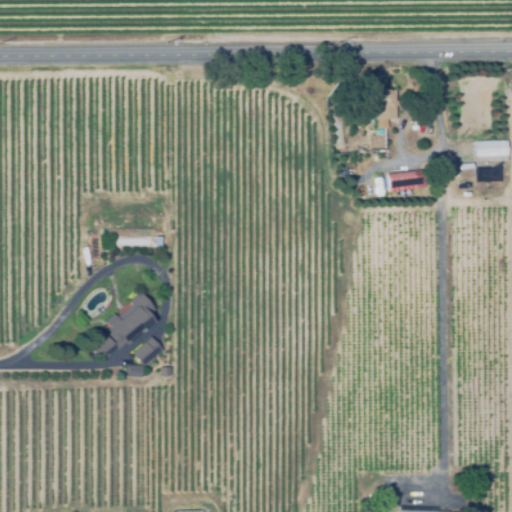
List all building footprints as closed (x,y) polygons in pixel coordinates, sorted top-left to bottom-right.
[(389,122),(389,132),(377,132),(377,123),(372,123),(371,95),(396,94),(397,122),(389,122)] [(471,159),(470,143),(503,141),(504,158),(471,159)] [(388,189),(386,173),(424,169),(426,185),(388,189)] [(118,348),(98,324),(109,315),(112,318),(128,305),(124,301),(135,292),(150,311),(143,316),(148,323),(118,348)] [(139,367),(128,354),(141,343),(152,356),(139,367)]
